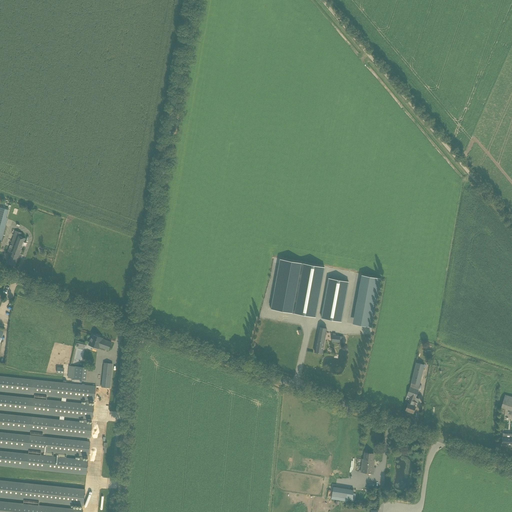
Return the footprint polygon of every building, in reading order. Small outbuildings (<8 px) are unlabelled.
[(0,207),(0,241),(1,242),(6,226),(4,225),(5,223),(7,223),(8,218),(6,218),(8,210),(0,207)] [(15,266),(17,261),(25,239),(20,237),(21,233),(16,231),(7,254),(10,255),(7,263),(15,266)] [(324,267),(280,259),(271,309),(315,317),(324,267)] [(365,276),(356,324),(372,327),(380,278),(365,276)] [(328,278),(321,318),(341,322),(348,282),(328,278)] [(327,329),(319,328),(314,352),(322,353),(327,329)] [(100,347),(104,348),(109,350),(111,342),(101,339),(101,338),(92,334),(88,345),(99,348),(100,347)] [(112,364),(107,363),(104,363),(103,371),(112,372),(112,364)] [(424,365),(421,364),(416,363),(410,387),(407,395),(408,395),(405,403),(408,403),(405,410),(413,413),(417,400),(414,399),(418,389),(424,365)] [(86,380),(87,368),(69,366),(68,378),(86,380)] [(110,388),(112,372),(103,371),(101,387),(105,387),(110,388)] [(0,428),(85,437),(90,438),(92,423),(63,420),(64,416),(92,419),(94,405),(66,402),(66,398),(94,401),(96,386),(0,375),(0,390),(61,397),(61,401),(0,394),(0,409),(59,415),(59,419),(0,412),(0,428)] [(511,396),(505,395),(501,407),(511,410),(511,396)] [(90,442),(85,441),(0,432),(0,446),(88,456),(90,442)] [(511,433),(503,433),(502,445),(511,445),(511,437),(511,433)] [(0,465),(81,474),(86,475),(88,460),(0,450),(0,465)] [(365,453),(364,458),(364,460),(363,460),(361,472),(373,473),(374,460),(373,460),(374,454),(365,453)] [(0,497),(23,500),(83,506),(85,489),(0,480),(0,497)] [(333,487),(331,499),(342,500),(345,501),(350,502),(352,502),(352,500),(353,493),(353,490),(352,489),(333,487)] [(0,511),(82,511),(83,510),(0,501),(0,511)]
